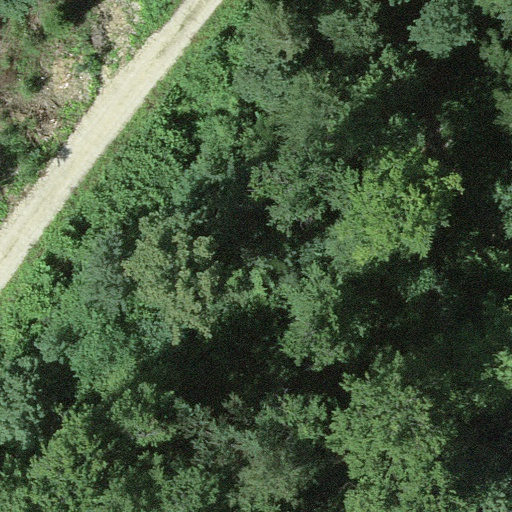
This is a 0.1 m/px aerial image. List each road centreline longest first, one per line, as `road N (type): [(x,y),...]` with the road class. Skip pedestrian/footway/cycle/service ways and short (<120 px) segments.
road 1 (track): [(0,261),(205,0)]
road 2 (track): [(388,0),(495,218),(511,231)]
